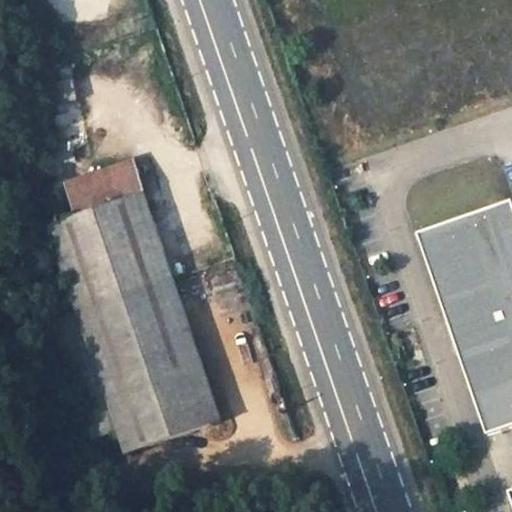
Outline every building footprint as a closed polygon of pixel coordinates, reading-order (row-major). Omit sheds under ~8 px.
[(62,219),(48,224),(77,309),(171,278),(132,161),(56,186),(61,203),(72,199),(75,207),(77,214),(62,219)] [(511,201),(416,233),(418,237),(428,233),(494,426),(484,430),(486,434),(511,424),(511,488),(506,491),(508,494),(511,492),(511,201)] [(418,237),(484,430),(494,426),(428,233),(418,237)] [(171,278),(77,309),(119,430),(126,452),(220,421),(171,278)] [(77,309),(50,318),(91,439),(119,430),(77,309)] [(325,476),(314,479),(319,495),(330,491),(325,476)]
